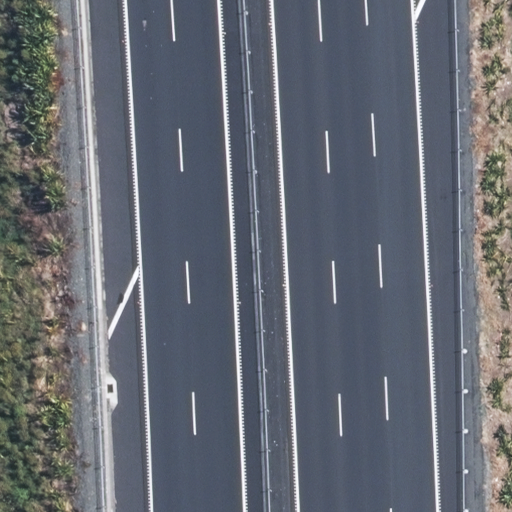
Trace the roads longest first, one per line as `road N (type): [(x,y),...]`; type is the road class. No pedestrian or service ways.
road 1 (motorway): [(345,0),(374,339),(379,511)]
road 2 (motorway): [(210,511),(186,0)]
